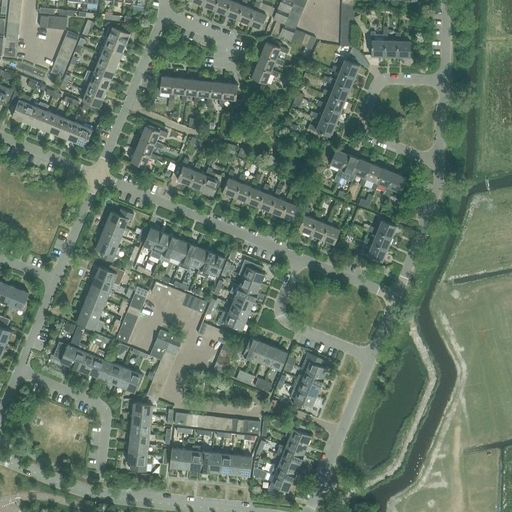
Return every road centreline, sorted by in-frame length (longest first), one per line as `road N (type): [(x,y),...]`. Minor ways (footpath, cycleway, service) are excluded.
road 1 (residential): [(296,257),(98,177)]
road 2 (residential): [(439,161),(367,132),(366,120),(385,79),(445,82)]
road 3 (residential): [(102,496),(102,410),(20,372)]
road 4 (residential): [(372,359),(283,323),(280,302),(296,257)]
road 5 (residential): [(309,511),(372,359)]
road 6 (residential): [(397,297),(436,194),(439,161)]
road 7 (tertiary): [(236,511),(102,496)]
